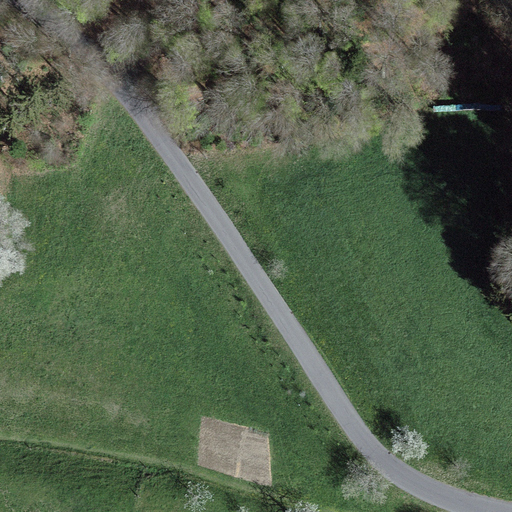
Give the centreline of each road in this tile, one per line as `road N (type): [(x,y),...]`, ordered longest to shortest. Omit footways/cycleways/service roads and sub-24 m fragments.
road 1 (tertiary): [(16,0),(121,83),(378,458),(417,485),(491,511)]
road 2 (track): [(131,98),(404,44),(511,1)]
road 3 (track): [(0,434),(151,461),(325,511)]
